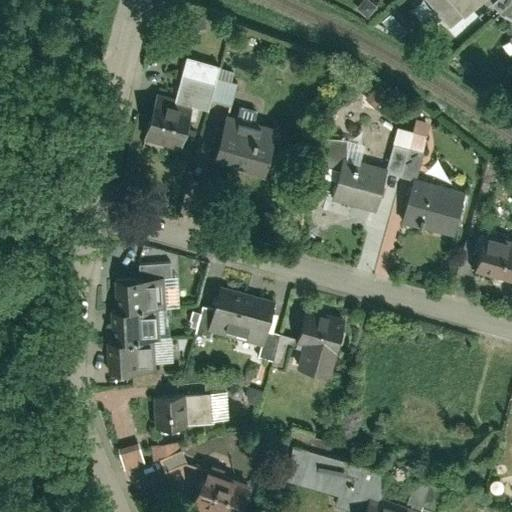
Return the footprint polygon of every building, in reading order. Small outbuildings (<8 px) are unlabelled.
[(430,0),(450,22),(475,0),(430,0)] [(511,16),(511,0),(495,0),(492,10),(511,16)] [(159,88),(145,138),(180,148),(193,102),(208,106),(220,63),(187,54),(176,93),(159,88)] [(219,156),(264,170),(272,144),(227,130),(219,156)] [(327,199),(378,211),(386,177),(335,164),(327,199)] [(465,190),(416,178),(406,219),(455,231),(465,190)] [(474,270),(511,275),(511,244),(479,239),(474,270)] [(107,337),(109,369),(154,366),(152,336),(158,336),(157,305),(165,305),(164,276),(174,275),(174,260),(138,262),(139,273),(119,274),(120,304),(112,304),(114,336),(107,337)] [(270,359),(279,330),(267,326),(276,298),(220,282),(213,305),(203,302),(194,330),(207,333),(209,327),(259,342),(256,354),(270,359)] [(298,365),(331,373),(345,314),(306,304),(297,340),(304,341),(298,365)] [(499,391),(511,394),(511,364),(431,342),(429,348),(411,343),(410,348),(375,338),(366,370),(376,372),(368,400),(396,408),(405,378),(449,391),(443,410),(473,419),(475,412),(492,417),(499,391)] [(210,390),(155,393),(156,424),(211,422),(210,390)] [(130,414),(119,417),(124,437),(136,434),(130,414)] [(117,444),(123,470),(143,465),(137,439),(117,444)] [(376,465),(297,441),(286,474),(337,490),(334,502),(363,511),(369,489),(376,465)] [(203,511),(242,511),(252,478),(204,465),(192,509),(203,511)] [(362,511),(421,511),(423,506),(369,489),(363,511),(362,511)]
